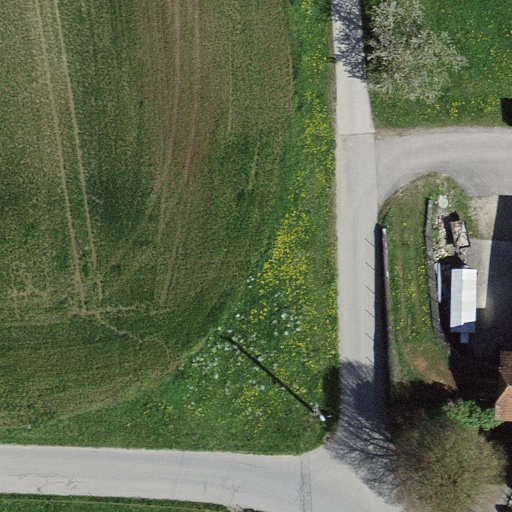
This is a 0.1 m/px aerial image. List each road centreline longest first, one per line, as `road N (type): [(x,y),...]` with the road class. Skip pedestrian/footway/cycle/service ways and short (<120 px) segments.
road 1 (residential): [(359,511),(358,215),(343,0)]
road 2 (unclassified): [(333,511),(281,494),(0,483)]
road 3 (track): [(511,155),(470,149),(425,157),(395,174),(358,215)]
